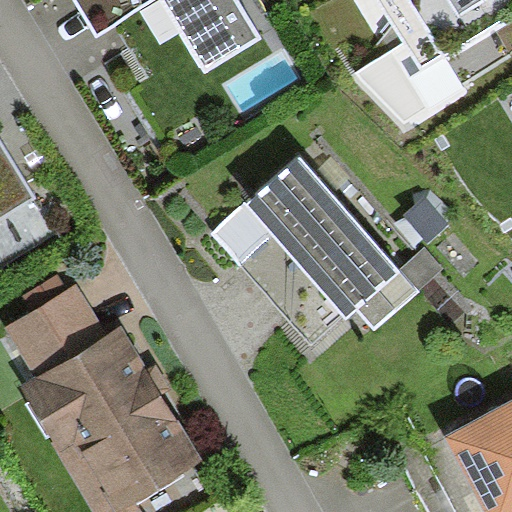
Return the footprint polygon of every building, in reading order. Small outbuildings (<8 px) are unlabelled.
[(165,0),(207,70),(259,40),(235,0),(78,0),(98,35),(157,0),(165,0)] [(511,0),(416,0),(445,47),(511,6),(511,0)] [(0,223),(37,201),(0,140),(0,223)] [(214,227),(313,344),(360,305),(377,325),(422,287),(305,149),(214,227)] [(103,511),(119,511),(202,460),(120,329),(103,340),(75,296),(16,332),(43,376),(25,386),(103,511)] [(511,511),(511,411),(453,440),(487,511),(511,511)]
